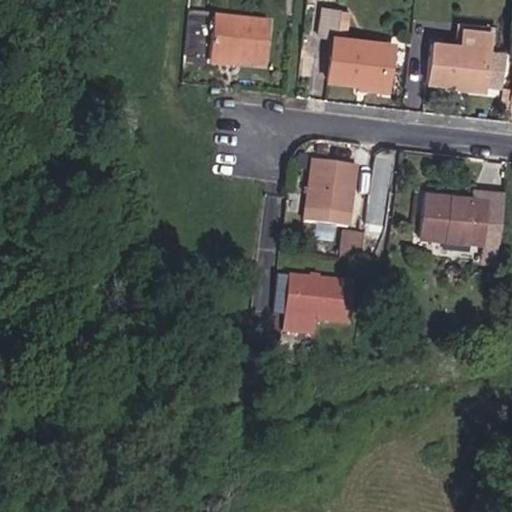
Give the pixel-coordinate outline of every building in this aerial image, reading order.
[(382,88),(388,44),(345,39),(349,13),(337,12),(338,11),(321,9),(317,36),(333,38),(327,81),(382,88)] [(264,64),(268,24),(212,19),(212,13),(187,11),(183,57),(264,64)] [(490,52),(493,28),(438,24),(436,43),(430,42),(426,83),(485,90),(490,52)] [(387,88),(393,45),(388,44),(382,88),(387,88)] [(499,85),(503,53),(490,52),(486,84),(499,85)] [(350,215),(355,165),(310,161),(304,210),(350,215)] [(503,203),(504,193),(473,190),(473,200),(503,203)] [(499,245),(503,203),(473,200),(422,195),(417,239),(499,245)] [(362,262),(365,234),(342,231),(337,258),(362,262)] [(349,323),(353,283),(276,277),(272,316),(283,317),(282,332),(313,335),(315,320),(349,323)] [(276,386),(279,357),(246,354),(243,384),(276,386)]
